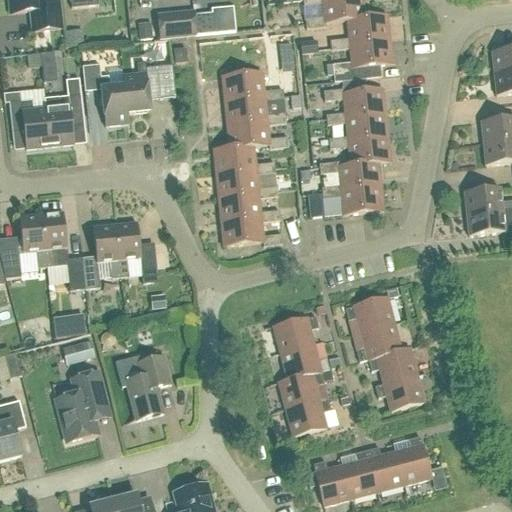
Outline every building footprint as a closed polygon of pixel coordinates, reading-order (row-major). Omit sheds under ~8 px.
[(45,6),(43,0),(9,0),(10,2),(8,2),(9,18),(29,15),(31,35),(61,32),(58,5),(45,6)] [(69,0),(70,12),(98,9),(96,0),(69,0)] [(321,2),(344,0),(302,0),(303,10),(322,8),(321,2)] [(364,22),(361,0),(344,0),(321,2),(322,8),(323,21),(305,23),(306,33),(325,31),(325,27),(346,25),(346,24),(364,22)] [(160,43),(196,40),(193,14),(157,18),(160,43)] [(194,19),(196,39),(214,37),(212,17),(194,19)] [(389,44),(387,19),(364,22),(346,24),(346,25),(348,43),(330,45),(331,54),(349,53),(349,48),(389,44)] [(294,41),(278,42),(279,62),(295,61),(294,41)] [(380,70),(392,69),(389,44),(349,48),(349,53),(350,66),(326,69),(327,80),(333,79),(334,86),(342,86),(367,83),(381,82),(380,70)] [(317,56),(316,46),(300,48),(301,58),(317,56)] [(174,67),(187,66),(185,52),(173,54),(174,67)] [(493,78),(511,75),(511,53),(491,56),(493,78)] [(43,70),(57,68),(56,57),(41,59),(43,70)] [(29,70),(41,69),(40,58),(28,59),(29,70)] [(123,79),(128,127),(129,127),(128,117),(150,114),(148,98),(158,97),(159,102),(175,100),(172,68),(145,71),(145,65),(136,66),(137,78),(123,79)] [(128,127),(123,79),(122,79),(123,90),(109,91),(108,80),(100,81),(98,67),(82,69),(84,93),(100,91),(105,130),(128,127)] [(511,75),(493,78),(495,100),(511,98),(511,75)] [(264,101),(265,105),(283,103),(282,94),(264,95),(262,76),(221,80),(224,105),(264,101)] [(44,102),(46,113),(49,151),(73,149),(70,124),(83,122),(79,83),(65,84),(66,100),(44,102)] [(343,104),(344,117),(345,123),(385,119),(383,94),(368,96),(367,83),(342,86),(343,93),(323,95),(324,105),(343,104)] [(49,151),(46,113),(33,115),(32,104),(21,105),(20,96),(3,98),(4,108),(9,107),(12,136),(23,135),(26,154),(49,151)] [(266,119),(265,105),(264,101),(224,105),(226,129),(267,125),(267,129),(285,127),(284,117),(266,119)] [(387,142),(385,119),(345,123),(344,117),(326,119),(327,129),(345,127),(347,141),(348,146),(387,142)] [(482,148),(511,145),(511,122),(480,126),(482,148)] [(269,143),(267,129),(267,125),(226,129),(229,152),(229,153),(253,150),(253,151),(268,149),(268,153),(288,151),(287,141),(269,143)] [(390,167),(387,142),(348,146),(347,141),(328,143),(329,153),(348,151),(350,169),(350,170),(378,167),(378,168),(390,167)] [(511,145),(482,148),(484,170),(511,167),(511,145)] [(255,169),(253,151),(253,150),(229,153),(229,152),(213,154),(215,178),(256,174),(256,179),(274,177),(273,167),(255,169)] [(350,170),(350,169),(339,170),(338,166),(319,168),(320,178),(338,176),(339,190),(340,195),(381,191),(378,168),(378,167),(350,170)] [(258,193),(256,179),(256,174),(215,178),(218,202),(258,198),(258,203),(277,201),(276,191),(258,193)] [(309,174),(301,175),(302,185),(310,184),(309,174)] [(383,215),(381,191),(340,195),(339,190),(321,192),(322,202),(340,200),(342,219),(383,215)] [(466,219),(511,213),(511,204),(501,206),(499,193),(463,197),(466,219)] [(260,217),(258,203),(258,198),(218,202),(220,226),(260,222),(261,227),(279,225),(278,215),(260,217)] [(307,199),(310,222),(323,220),(320,198),(307,199)] [(511,213),(466,219),(468,241),(511,236),(511,213)] [(63,217),(41,220),(46,272),(67,270),(66,264),(68,264),(63,217)] [(38,273),(46,272),(41,220),(18,222),(22,258),(36,256),(38,273)] [(262,241),(261,227),(260,222),(220,226),(223,251),(262,247),(262,251),(282,249),(281,239),(262,241)] [(137,227),(114,230),(120,283),(129,282),(127,265),(140,263),(143,288),(157,286),(154,255),(140,256),(137,227)] [(93,232),(96,261),(82,262),(85,294),(100,293),(98,268),(110,267),(111,284),(120,283),(114,230),(93,232)] [(21,281),(18,250),(0,252),(0,261),(5,283),(21,281)] [(70,296),(85,294),(82,262),(68,264),(66,264),(67,270),(70,296)] [(360,338),(394,329),(387,302),(353,311),(345,313),(348,325),(356,323),(360,338)] [(279,359),(314,350),(310,335),(318,333),(315,321),(307,323),(306,323),(272,331),(279,359)] [(69,327),(54,329),(56,342),(71,340),(69,327)] [(401,356),(401,355),(394,329),(360,338),(364,353),(355,355),(359,367),(367,365),(367,366),(368,366),(367,365),(401,356)] [(66,349),(71,370),(100,362),(95,342),(66,349)] [(320,377),(321,377),(321,376),(329,374),(326,362),(317,364),(314,350),(279,359),(286,385),(320,377)] [(370,377),(379,375),(382,389),(417,380),(409,353),(401,355),(401,356),(367,365),(368,366),(370,377)] [(10,383),(21,380),(15,357),(3,360),(10,383)] [(163,419),(156,393),(171,389),(164,361),(148,365),(136,368),(140,382),(125,386),(135,425),(122,428),(123,429),(163,419)] [(340,371),(338,362),(328,365),(330,374),(340,371)] [(97,439),(94,426),(109,422),(97,377),(71,384),(75,399),(55,404),(66,447),(97,439)] [(323,388),(320,377),(286,385),(277,387),(285,414),(319,405),(315,391),(323,388)] [(390,417),(424,407),(417,380),(382,389),(383,389),(374,392),(378,404),(386,401),(390,417)] [(170,410),(183,406),(178,389),(165,393),(170,410)] [(327,403),(319,405),(285,414),(292,442),(326,433),(322,417),(330,415),(327,403)] [(0,410),(0,466),(21,461),(14,435),(25,432),(19,406),(0,410)] [(394,456),(403,490),(431,483),(422,449),(421,449),(419,441),(407,444),(409,452),(394,456)] [(403,490),(394,456),(380,460),(378,452),(366,455),(377,497),(403,490)] [(350,504),(377,497),(366,455),(354,458),(356,466),(341,470),(350,504)] [(350,504),(341,470),(326,474),(324,466),(312,469),(314,477),(317,489),(323,511),(350,504)] [(308,479),(305,479),(309,491),(311,491),(317,489),(314,477),(308,479)] [(212,511),(212,509),(207,489),(173,498),(176,511),(212,511)] [(136,499),(112,505),(114,511),(151,511),(149,504),(138,507),(136,499)]
